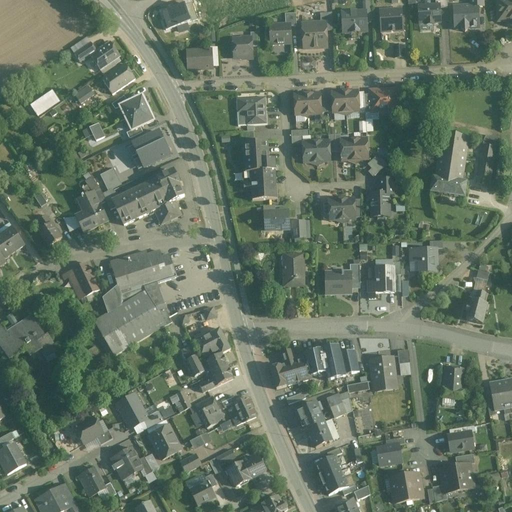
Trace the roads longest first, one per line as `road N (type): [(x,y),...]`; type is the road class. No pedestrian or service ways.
road 1 (residential): [(0,293),(78,253),(215,231)]
road 2 (residential): [(501,68),(282,84)]
road 3 (residential): [(390,327),(511,217)]
road 4 (secondary): [(240,332),(295,475)]
road 5 (residential): [(390,327),(240,332)]
road 6 (secondary): [(170,92),(195,149),(215,231)]
road 7 (residential): [(425,454),(409,329)]
